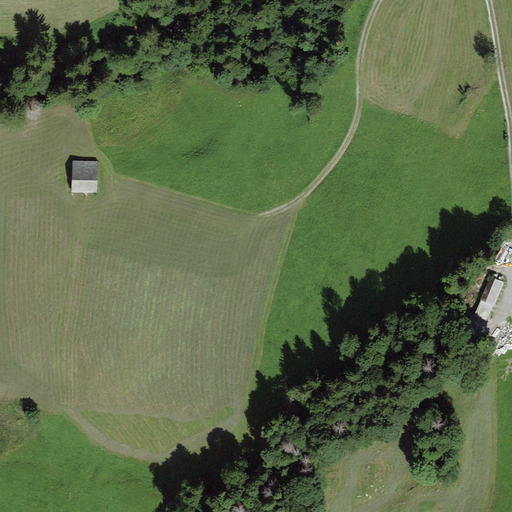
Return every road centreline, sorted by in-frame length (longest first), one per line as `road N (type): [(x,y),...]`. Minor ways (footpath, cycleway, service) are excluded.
road 1 (track): [(384,0),(376,8),(352,140),(279,212),(117,194)]
road 2 (track): [(511,146),(486,0)]
